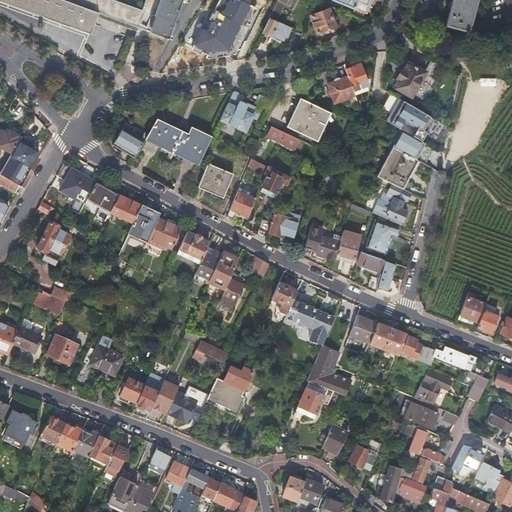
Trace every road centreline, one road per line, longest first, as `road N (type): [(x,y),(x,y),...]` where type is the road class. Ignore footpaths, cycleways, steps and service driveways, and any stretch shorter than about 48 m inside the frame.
road 1 (residential): [(400,312),(270,252),(96,156),(74,133)]
road 2 (residential): [(100,94),(290,67),(386,26),(395,0)]
road 3 (residential): [(269,511),(262,477),(0,377)]
road 4 (residential): [(442,171),(400,312)]
road 5 (residential): [(2,247),(58,143),(74,133)]
road 6 (track): [(442,171),(491,107),(493,83),(482,63)]
road 7 (residential): [(511,358),(400,312)]
